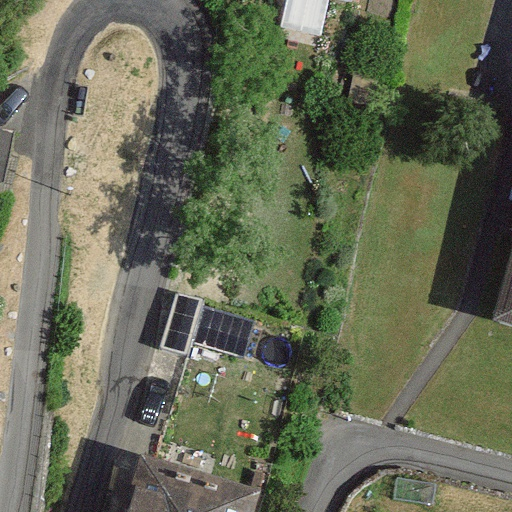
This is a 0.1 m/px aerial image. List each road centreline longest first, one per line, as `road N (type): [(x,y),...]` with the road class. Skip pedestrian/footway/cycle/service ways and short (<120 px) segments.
road 1 (residential): [(83,511),(125,379),(193,91),(196,58),(185,30),(158,0)]
road 2 (residential): [(112,0),(95,5),(72,36),(56,77),(28,405),(10,511)]
road 3 (residential): [(511,476),(416,451),(374,451),(342,466),(314,511)]
